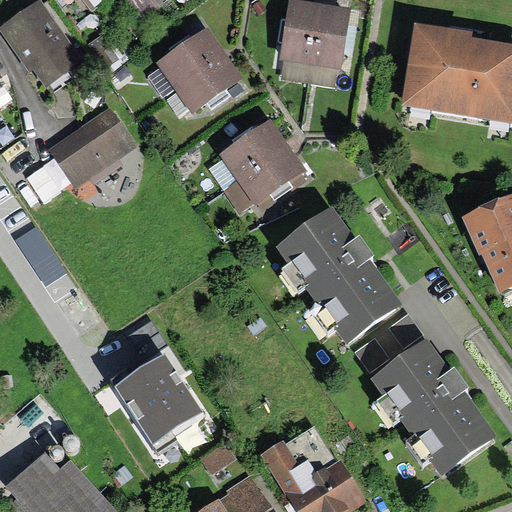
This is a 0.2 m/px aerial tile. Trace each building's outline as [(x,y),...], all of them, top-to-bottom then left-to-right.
[(0,28),(30,73),(36,69),(48,87),(83,64),(40,0),(0,26),(0,28)] [(102,0),(82,0),(90,10),(102,0)] [(149,18),(165,6),(160,0),(136,0),(136,1),(149,18)] [(351,8),(298,0),(290,0),(281,60),(285,60),(282,80),(334,87),(337,68),(342,68),(351,8)] [(149,77),(164,98),(175,90),(177,93),(167,100),(179,117),(190,109),(193,113),(206,103),(211,110),(230,96),(226,90),(242,78),(206,27),(192,37),(189,34),(169,48),(172,51),(156,63),(160,69),(149,77)] [(510,117),(511,108),(511,57),(421,31),(400,100),(481,124),(485,110),(510,117)] [(110,107),(50,150),(78,189),(91,180),(94,186),(122,166),(118,160),(138,146),(110,107)] [(235,145),(220,155),(223,160),(209,169),(240,213),(258,201),(264,209),(306,180),(302,174),(306,171),(271,120),(255,131),(252,127),(232,140),(235,145)] [(511,195),(463,217),(479,254),(485,251),(502,290),(511,285),(511,195)] [(320,308),(314,312),(329,333),(337,327),(351,345),(405,306),(373,262),(378,259),(361,235),(357,237),(336,209),(279,250),(290,265),(282,271),(300,296),(307,290),(320,308)] [(36,228),(16,241),(45,285),(65,272),(36,228)] [(408,315),(389,328),(404,349),(422,336),(408,315)] [(375,340),(357,353),(371,372),(389,358),(375,340)] [(422,465),(432,458),(444,475),(498,437),(467,393),(471,390),(456,369),(452,372),(430,341),(374,380),(386,398),(378,403),(395,427),(401,423),(411,437),(405,441),(422,465)] [(204,416),(166,358),(115,391),(153,449),(204,416)] [(282,441),(262,454),(298,511),(351,511),(369,501),(341,456),(336,459),(315,426),(285,445),(282,441)] [(118,511),(73,461),(62,470),(47,453),(10,486),(19,497),(2,511),(118,511)] [(270,511),(249,477),(227,491),(229,495),(201,511),(270,511)]
